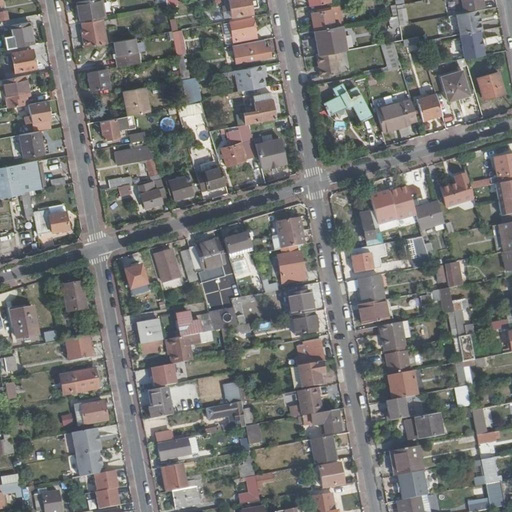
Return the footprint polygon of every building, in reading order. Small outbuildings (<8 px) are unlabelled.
[(102,19),(105,19),(101,0),(90,0),(76,2),(81,23),(102,19)] [(252,14),(251,8),(249,1),(249,0),(226,0),(224,1),(225,6),(222,7),(223,12),(230,11),(231,18),(252,14)] [(253,0),(249,1),(251,8),(257,7),(256,0),(253,0)] [(481,0),(462,0),(464,10),(467,9),(482,6),(481,0)] [(340,7),(330,9),(330,11),(310,14),(313,30),(343,25),(340,7)] [(401,25),(409,24),(406,8),(398,10),(401,25)] [(459,35),(460,35),(479,31),(487,29),(485,22),(484,22),(483,18),(484,18),(483,10),(456,15),(459,35)] [(206,20),(207,25),(224,22),(223,14),(205,17),(206,20)] [(391,29),(400,28),(399,26),(397,16),(392,17),(389,17),(391,29)] [(180,18),(170,20),(172,31),(172,32),(182,30),(180,18)] [(81,29),(84,48),(101,45),(106,43),(102,19),(81,23),(82,29),(81,29)] [(228,44),(257,39),(253,19),(230,23),(230,25),(225,26),(228,44)] [(3,50),(33,45),(29,22),(7,26),(9,35),(0,36),(3,50)] [(340,26),(313,31),(317,56),(339,52),(345,51),(340,26)] [(176,51),(177,56),(184,55),(187,54),(182,30),(172,32),(176,51)] [(170,52),(176,51),(172,32),(172,31),(164,32),(165,35),(167,35),(170,52)] [(460,35),(464,59),(465,59),(484,55),(482,47),(481,40),(479,31),(460,35)] [(405,48),(421,45),(420,42),(419,37),(403,40),(405,48)] [(118,67),(139,63),(134,38),(113,42),(118,67)] [(265,48),(264,40),(232,46),(235,64),(269,57),(268,48),(265,48)] [(200,43),(201,52),(211,50),(209,41),(200,43)] [(401,68),(393,42),(380,44),(388,70),(401,68)] [(15,72),(37,68),(34,49),(12,53),(15,72)] [(317,56),(316,56),(319,77),(339,73),(337,61),(341,60),(339,52),(317,56)] [(177,56),(181,81),(191,79),(189,69),(187,69),(184,55),(177,56)] [(234,71),(237,92),(264,87),(262,74),(264,73),(263,66),(234,71)] [(106,69),(88,73),(92,91),(109,88),(106,69)] [(448,100),(458,97),(457,94),(468,91),(462,70),(441,76),(448,100)] [(1,72),(3,79),(11,78),(10,71),(1,72)] [(482,98),(503,93),(497,72),(476,78),(482,98)] [(3,79),(8,108),(28,104),(27,97),(26,90),(30,89),(27,75),(11,78),(3,79)] [(186,106),(193,104),(201,103),(196,83),(195,78),(191,79),(181,81),(186,106)] [(370,116),(355,88),(346,92),(341,84),(332,89),(336,96),(322,104),(328,115),(351,103),(360,121),(370,116)] [(127,116),(150,112),(146,88),(123,92),(127,116)] [(244,114),(246,125),(250,124),(274,119),(269,93),(252,96),(255,112),(244,114)] [(441,114),(435,94),(416,100),(421,118),(429,115),(430,118),(441,114)] [(408,123),(416,121),(410,99),(374,108),(381,132),(408,126),(408,123)] [(46,101),(28,104),(28,105),(29,111),(31,122),(49,119),(46,101)] [(193,104),(196,114),(203,112),(201,103),(193,104)] [(176,107),(179,117),(196,114),(193,104),(186,106),(176,107)] [(29,111),(28,105),(13,108),(14,114),(29,111)] [(242,113),(236,114),(237,125),(244,124),(242,113)] [(126,116),(115,118),(117,130),(128,128),(126,116)] [(115,118),(100,121),(104,139),(111,138),(119,137),(117,130),(115,118)] [(157,125),(161,137),(169,135),(166,123),(157,125)] [(39,132),(19,136),(23,158),(49,153),(46,140),(41,141),(39,132)] [(130,143),(147,140),(145,133),(129,136),(130,143)] [(255,144),(261,168),(269,166),(270,167),(275,166),(275,165),(284,163),(278,138),(255,144)] [(241,143),(246,160),(255,157),(251,140),(241,143)] [(226,165),(246,160),(241,143),(221,149),(226,165)] [(116,163),(141,158),(139,148),(114,153),(116,163)] [(144,158),(152,155),(149,148),(143,151),(142,151),(144,158)] [(150,176),(159,173),(152,155),(144,158),(150,176)] [(511,155),(495,159),(498,177),(491,179),(492,185),(496,184),(500,184),(511,181),(511,155)] [(38,161),(18,164),(23,193),(28,192),(43,189),(41,182),(39,167),(38,161)] [(200,166),(203,173),(208,191),(225,186),(218,161),(200,166)] [(25,217),(32,216),(32,213),(28,192),(23,193),(18,164),(0,167),(0,196),(20,193),(25,217)] [(152,181),(161,180),(159,173),(150,176),(152,181)] [(203,173),(196,175),(201,193),(208,191),(203,173)] [(471,189),(467,174),(454,178),(456,184),(440,189),(446,208),(474,199),(471,189)] [(173,200),(191,194),(186,177),(168,182),(173,200)] [(52,187),(64,185),(63,178),(50,181),(52,187)] [(127,186),(133,185),(132,178),(122,180),(122,179),(108,181),(110,189),(117,188),(127,186)] [(475,187),(491,185),(490,178),(474,180),(475,187)] [(168,202),(161,181),(155,183),(157,190),(154,191),(152,184),(138,188),(144,209),(168,202)] [(511,222),(511,181),(500,184),(496,184),(504,224),(511,222)] [(404,185),(370,196),(374,207),(384,205),(386,213),(404,208),(401,198),(408,196),(404,185)] [(128,195),(127,186),(117,188),(119,197),(128,195)] [(414,209),(421,230),(445,223),(438,201),(414,209)] [(36,234),(68,229),(63,207),(61,205),(49,207),(49,210),(32,213),(32,216),(36,234)] [(369,247),(386,244),(375,212),(360,214),(361,217),(358,218),(359,223),(362,222),(367,247),(369,247)] [(281,249),(304,245),(299,217),(276,221),(279,235),(281,247),(281,249)] [(500,225),(505,252),(511,250),(511,222),(504,224),(500,225)] [(224,240),(229,259),(254,251),(248,232),(224,240)] [(417,268),(432,265),(423,237),(417,238),(416,238),(421,255),(414,257),(417,268)] [(197,272),(200,284),(228,276),(216,239),(189,247),(190,250),(194,263),(197,272)] [(367,247),(351,250),(355,273),(374,269),(369,247),(367,247)] [(177,269),(171,249),(155,254),(160,274),(177,269)] [(194,263),(190,250),(181,252),(185,266),(194,263)] [(229,259),(231,262),(255,255),(254,251),(229,259)] [(308,278),(307,272),(304,273),(300,253),(278,257),(283,283),(308,278)] [(146,284),(140,263),(135,264),(136,267),(125,271),(130,288),(146,284)] [(188,275),(197,272),(194,263),(185,266),(188,275)] [(452,271),(454,281),(461,279),(458,263),(447,265),(448,272),(452,271)] [(435,267),(438,284),(446,282),(443,266),(435,267)] [(359,279),(363,303),(369,302),(384,299),(382,287),(379,275),(359,279)] [(262,281),(266,293),(279,291),(277,284),(269,285),(268,280),(262,281)] [(63,285),(68,312),(87,309),(82,282),(63,285)] [(446,313),(448,313),(452,312),(448,288),(441,290),(446,313)] [(287,295),(291,316),(292,316),(314,312),(316,311),(315,303),(312,303),(310,291),(287,295)] [(422,304),(433,302),(431,295),(420,297),(422,304)] [(370,306),(373,322),(388,320),(384,299),(369,302),(370,306)] [(392,319),(389,299),(384,299),(388,320),(392,319)] [(467,299),(452,302),(454,311),(468,308),(467,299)] [(38,334),(33,307),(26,308),(25,304),(6,307),(10,329),(14,328),(16,338),(38,334)] [(370,306),(359,308),(362,324),(373,322),(370,306)] [(178,313),(182,336),(193,334),(191,323),(189,311),(178,313)] [(314,312),(292,316),(296,336),(318,332),(314,312)] [(451,329),(457,328),(454,312),(452,312),(448,313),(451,329)] [(468,335),(474,334),(473,327),(465,328),(462,312),(455,313),(459,337),(468,335)] [(242,314),(236,316),(239,325),(244,324),(242,314)] [(216,330),(223,328),(228,328),(233,327),(239,326),(239,325),(236,316),(213,321),(216,330)] [(159,341),(163,340),(159,319),(138,323),(142,344),(159,341)] [(193,334),(199,333),(214,330),(211,319),(191,323),(193,334)] [(492,329),(507,327),(506,320),(491,321),(492,329)] [(385,350),(405,347),(403,337),(409,336),(406,321),(378,326),(380,335),(382,334),(385,350)] [(239,326),(233,327),(234,333),(243,332),(243,334),(251,333),(249,324),(239,326)] [(223,328),(228,353),(233,352),(228,328),(223,328)] [(45,342),(57,339),(55,330),(43,333),(45,342)] [(171,354),(172,364),(193,360),(190,345),(201,343),(199,333),(193,334),(182,336),(166,339),(169,355),(171,354)] [(92,334),(65,339),(69,360),(96,355),(92,334)] [(473,359),(468,335),(459,337),(458,337),(463,361),(473,359)] [(298,366),(323,361),(319,339),(305,341),(305,344),(307,355),(302,356),(297,357),(298,366)] [(142,344),(141,344),(143,354),(160,351),(159,341),(142,344)] [(280,354),(288,352),(287,344),(279,345),(280,354)] [(259,347),(244,350),(245,356),(260,353),(259,347)] [(388,375),(410,371),(406,350),(384,354),(388,375)] [(15,369),(16,369),(14,356),(4,358),(6,371),(11,370),(11,372),(15,372),(15,369)] [(488,358),(475,360),(476,365),(476,366),(489,364),(488,358)] [(298,366),(291,367),(294,389),(324,385),(322,373),(325,373),(323,361),(298,366)] [(460,387),(467,386),(464,367),(463,361),(455,363),(460,387)] [(151,386),(177,383),(175,364),(149,367),(151,386)] [(467,386),(473,385),(470,366),(464,367),(467,386)] [(72,372),(75,392),(102,387),(100,374),(97,375),(95,368),(72,372)] [(403,398),(417,395),(413,371),(410,371),(388,375),(387,375),(392,400),(403,398)] [(64,394),(75,392),(72,372),(61,374),(64,394)] [(372,381),(376,400),(386,397),(383,379),(372,381)] [(226,402),(241,398),(236,381),(222,385),(226,402)] [(5,383),(8,398),(15,397),(12,382),(5,383)] [(469,396),(467,386),(460,387),(462,397),(469,396)] [(317,387),(294,391),(298,417),(302,416),(311,414),(321,412),(318,391),(317,387)] [(149,409),(151,418),(172,414),(168,389),(149,392),(152,408),(149,409)] [(80,405),(84,424),(107,419),(104,400),(98,401),(98,398),(92,399),(93,402),(80,405)] [(407,418),(403,398),(392,400),(386,401),(390,421),(407,418)] [(233,402),(208,407),(210,419),(229,415),(235,414),(237,422),(231,424),(224,425),(225,430),(241,427),(245,427),(240,402),(233,403),(233,402)] [(78,425),(84,424),(80,405),(74,406),(78,425)] [(337,409),(321,412),(322,413),(311,415),(313,422),(313,425),(321,423),(323,434),(340,431),(337,409)] [(477,435),(482,434),(478,409),(472,410),(477,435)] [(73,425),(71,414),(61,416),(62,427),(73,425)] [(311,414),(302,416),(303,424),(313,422),(311,415),(311,414)] [(417,432),(419,439),(441,434),(438,415),(405,421),(408,433),(417,432)] [(98,436),(96,428),(71,432),(75,454),(98,450),(100,450),(99,441),(97,441),(96,437),(98,436)] [(156,433),(158,443),(173,440),(171,430),(156,433)] [(497,440),(495,431),(482,434),(477,435),(478,444),(483,443),(490,442),(497,440)] [(12,443),(10,432),(4,433),(4,438),(0,438),(0,447),(1,454),(14,452),(12,443)] [(221,432),(208,433),(208,442),(221,442),(221,432)] [(409,441),(419,439),(417,432),(408,433),(409,441)] [(315,464),(336,460),(332,436),(311,440),(315,464)] [(241,450),(249,449),(247,438),(240,439),(241,450)] [(187,439),(158,444),(160,460),(170,459),(169,450),(188,447),(187,439)] [(491,455),(492,447),(483,446),(482,454),(491,455)] [(169,450),(170,459),(189,455),(188,447),(169,450)] [(420,470),(416,447),(413,447),(395,451),(393,451),(392,451),(396,475),(397,475),(420,470)] [(98,450),(75,454),(79,476),(90,474),(100,472),(102,472),(100,464),(102,464),(100,457),(99,457),(98,450)] [(480,450),(479,450),(473,451),(474,460),(481,459),(480,450)] [(241,478),(255,475),(251,451),(242,452),(244,462),(238,463),(241,478)] [(493,482),(488,458),(487,458),(481,459),(484,477),(486,483),(493,482)] [(196,461),(183,463),(184,468),(184,470),(197,468),(196,461)] [(340,462),(319,466),(323,486),(344,482),(340,462)] [(176,486),(177,490),(194,486),(193,480),(186,481),(185,477),(184,470),(184,468),(165,471),(168,487),(176,486)] [(422,470),(420,470),(397,475),(399,482),(401,491),(402,499),(427,494),(422,470)] [(100,472),(90,474),(91,481),(101,479),(100,472)] [(257,487),(258,489),(263,488),(262,482),(269,481),(268,478),(273,477),(272,472),(255,475),(256,478),(257,487)] [(19,482),(18,474),(0,477),(2,485),(19,482)] [(193,480),(194,486),(196,486),(203,485),(201,474),(185,477),(186,481),(193,480)] [(242,490),(257,487),(256,478),(240,480),(242,490)] [(501,481),(493,482),(486,483),(487,490),(489,502),(490,508),(506,506),(501,481)] [(487,490),(486,483),(476,485),(477,492),(487,490)] [(177,490),(173,490),(175,503),(198,498),(196,486),(194,486),(177,490)] [(48,492),(39,493),(34,494),(37,511),(44,509),(44,511),(60,511),(58,490),(48,492)] [(239,503),(260,499),(258,491),(238,494),(239,503)] [(311,497),(313,511),(338,511),(336,511),(332,493),(311,497)] [(402,499),(397,500),(399,511),(430,511),(427,494),(402,499)] [(198,498),(175,503),(177,509),(199,504),(198,498)] [(473,511),(490,509),(490,508),(489,502),(469,506),(469,511),(473,511)]
